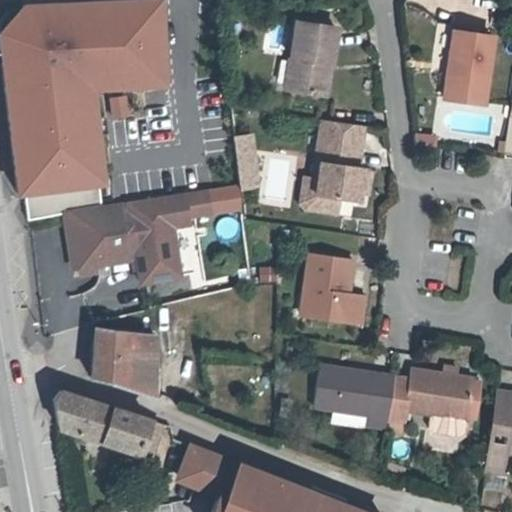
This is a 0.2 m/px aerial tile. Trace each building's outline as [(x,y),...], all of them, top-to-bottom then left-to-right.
[(167,86),(160,0),(135,0),(21,5),(0,29),(0,54),(17,194),(103,185),(94,92),(167,86)] [(326,97),(336,26),(293,20),(284,91),(326,97)] [(483,103),(492,37),(453,31),(443,98),(483,103)] [(125,95),(108,97),(111,120),(127,118),(125,95)] [(360,146),(363,126),(321,120),(319,140),(360,146)] [(261,185),(253,133),(234,136),(241,188),(261,185)] [(360,146),(319,140),(318,145),(360,150),(360,146)] [(503,153),(505,141),(498,140),(496,152),(503,153)] [(357,167),(360,150),(318,145),(316,162),(320,162),(318,177),(316,196),(340,199),(357,201),(359,192),(361,172),(362,167),(357,167)] [(367,193),(370,173),(361,172),(359,192),(367,193)] [(338,214),(340,199),(316,196),(318,177),(304,176),(299,203),(304,209),(338,214)] [(209,193),(201,194),(203,207),(198,214),(212,212),(209,193)] [(201,194),(65,214),(73,268),(76,267),(92,265),(137,258),(141,282),(179,276),(171,228),(177,220),(187,219),(186,216),(198,214),(203,207),(201,194)] [(352,258),(308,252),(303,294),(310,295),(307,318),(361,326),(365,298),(347,296),(352,258)] [(93,275),(92,265),(76,267),(78,278),(93,275)] [(258,283),(278,281),(276,265),(257,267),(258,283)] [(307,318),(310,295),(303,294),(300,317),(307,318)] [(94,327),(91,378),(125,387),(154,399),(154,335),(94,327)] [(384,427),(392,377),(318,366),(313,406),(366,414),(364,424),(384,427)] [(455,376),(456,368),(444,366),(443,375),(455,376)] [(408,379),(392,377),(384,427),(384,430),(402,432),(405,411),(430,415),(464,420),(465,420),(468,399),(476,400),(479,383),(471,382),(472,379),(455,376),(443,375),(409,369),(408,379)] [(153,445),(160,424),(60,391),(53,399),(57,427),(139,453),(143,441),(153,445)] [(511,401),(511,393),(496,392),(490,430),(507,433),(511,401)] [(464,420),(430,415),(428,427),(431,432),(460,436),(464,433),(465,420),(464,420)] [(506,445),(489,442),(485,468),(502,470),(506,445)] [(359,511),(342,505),(341,508),(311,496),(312,493),(310,493),(294,487),(291,496),(278,491),(282,482),(225,460),(191,446),(176,483),(210,496),(215,497),(209,511),(359,511)] [(282,482),(278,491),(291,496),(294,487),(282,482)] [(311,496),(341,508),(342,505),(345,499),(313,486),(310,493),(312,493),(311,496)]
